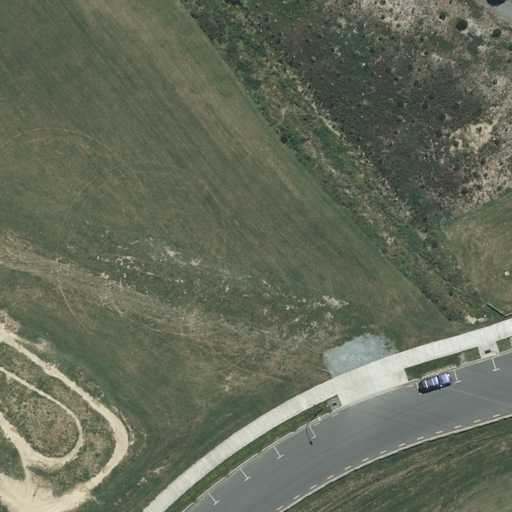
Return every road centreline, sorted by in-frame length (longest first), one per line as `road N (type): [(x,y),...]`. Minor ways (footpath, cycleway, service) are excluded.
road 1 (track): [(385,425),(373,387),(360,375),(213,335),(0,250)]
road 2 (residential): [(234,511),(345,442),(511,386)]
